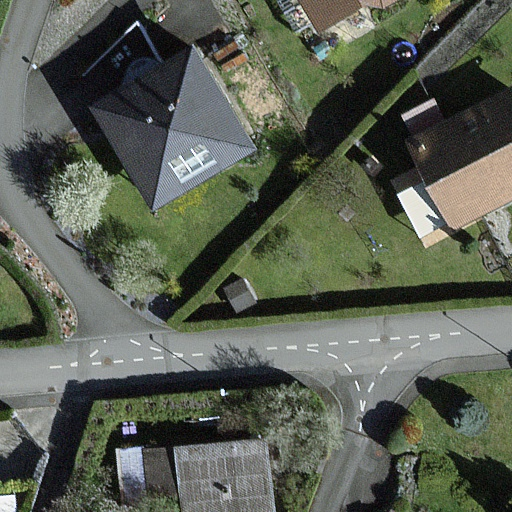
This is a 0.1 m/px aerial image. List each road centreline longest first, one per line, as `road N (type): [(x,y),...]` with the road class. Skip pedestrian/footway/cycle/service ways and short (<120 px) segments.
road 1 (residential): [(121,359),(118,335),(41,240),(21,193),(10,136),(12,81),(33,0)]
road 2 (residential): [(366,341),(121,359)]
road 3 (residential): [(366,341),(368,385),(357,431),(324,511)]
road 4 (residential): [(78,364),(77,402),(44,511)]
road 5 (residential): [(511,331),(366,341)]
